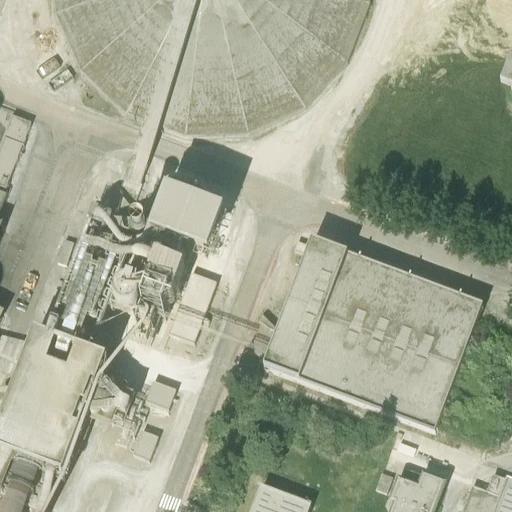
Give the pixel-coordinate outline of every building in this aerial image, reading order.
[(205,159),(267,151),(321,120),(360,71),(376,12),(374,0),(59,0),(65,50),(96,104),(145,142),(205,159)] [(511,95),(510,95),(499,127),(511,131),(511,95)] [(15,131),(0,169),(0,199),(8,203),(33,138),(15,131)] [(0,509),(6,511),(56,511),(60,503),(89,434),(116,445),(118,440),(120,441),(126,444),(134,422),(138,410),(131,407),(132,403),(105,393),(107,389),(109,387),(131,349),(152,358),(157,360),(159,361),(170,333),(192,267),(192,266),(194,266),(208,272),(211,274),(217,258),(222,245),(225,234),(227,231),(214,222),(210,220),(209,219),(206,217),(203,215),(202,210),(199,204),(191,200),(187,200),(181,200),(175,211),(170,209),(154,248),(99,220),(48,355),(37,351),(32,366),(31,367),(21,392),(17,405),(0,447),(0,509)] [(0,257),(6,241),(0,238),(0,231),(9,209),(0,205),(0,257)] [(441,450),(489,322),(317,258),(269,386),(441,450)] [(158,397),(152,416),(174,423),(180,404),(158,397)] [(511,511),(511,496),(496,490),(489,506),(476,501),(471,511),(445,511),(451,499),(428,490),(423,501),(402,493),(394,511),(286,511),(264,503),(261,511),(511,511)]
